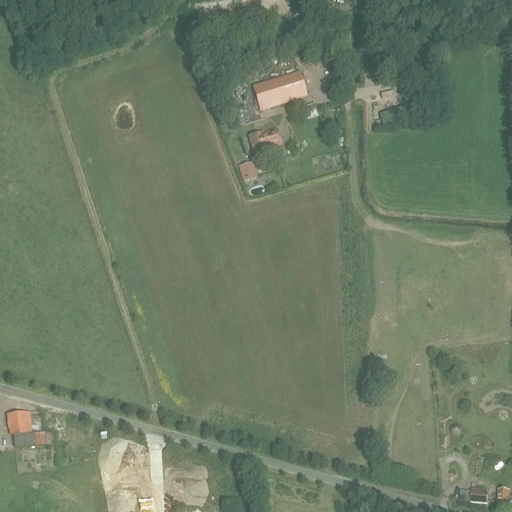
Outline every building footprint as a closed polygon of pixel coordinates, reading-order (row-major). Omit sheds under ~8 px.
[(308,98),(301,74),(256,87),(263,111),(308,98)] [(283,146),(278,130),(250,138),(255,154),(283,146)] [(238,167),(241,178),(256,174),(253,163),(238,167)] [(252,185),(257,198),(267,193),(266,190),(268,189),(264,180),(252,185)] [(16,448),(43,446),(40,413),(10,416),(11,430),(14,430),(16,448)] [(51,436),(60,435),(60,425),(51,425),(51,436)] [(60,447),(60,439),(52,438),(52,447),(60,447)] [(484,493),(484,490),(472,490),(471,504),(488,505),(489,494),(484,493)] [(511,511),(511,495),(510,496),(510,492),(500,492),(498,511),(511,511)]
